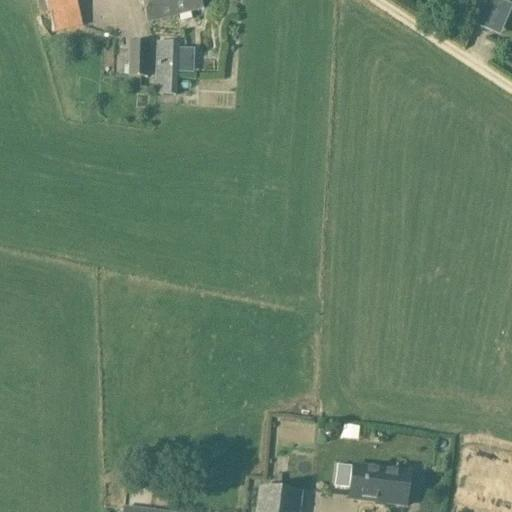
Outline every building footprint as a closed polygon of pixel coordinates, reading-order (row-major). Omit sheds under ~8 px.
[(82,27),(75,0),(44,0),(47,14),(50,14),(54,34),(82,27)] [(199,0),(141,0),(147,24),(202,10),(199,0)] [(485,3),(475,26),(492,34),(503,11),(485,3)] [(149,44),(129,43),(128,78),(148,79),(149,44)] [(157,43),(154,96),(176,97),(177,75),(193,75),(194,51),(178,50),(178,44),(157,43)] [(338,468),(335,489),(349,491),(348,501),(406,508),(410,473),(353,466),(352,469),(338,468)] [(299,511),(302,494),(258,488),(255,511),(299,511)]
